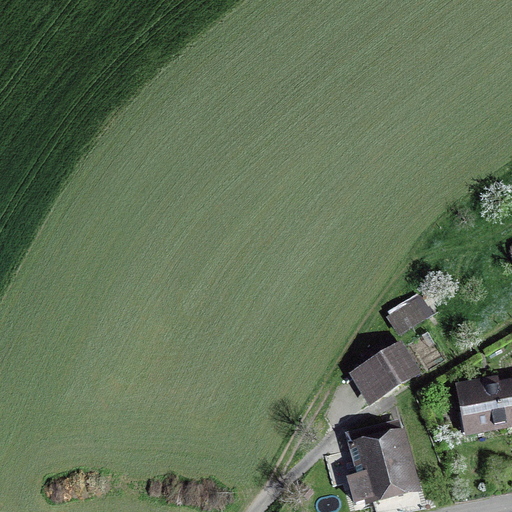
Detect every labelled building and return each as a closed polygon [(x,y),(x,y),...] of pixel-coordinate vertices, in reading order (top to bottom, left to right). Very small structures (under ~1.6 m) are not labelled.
[(420,293),(386,316),(400,337),(434,314),(420,293)] [(422,335),(429,347),(435,344),(428,332),(422,335)] [(366,363),(348,374),(369,406),(422,373),(401,340),(398,342),(393,335),(361,355),(366,363)] [(498,375),(455,383),(465,437),(511,427),(511,377),(499,380),(498,375)] [(398,419),(344,432),(355,473),(346,476),(355,511),(374,506),(375,511),(408,511),(425,508),(406,428),(401,429),(398,419)]
